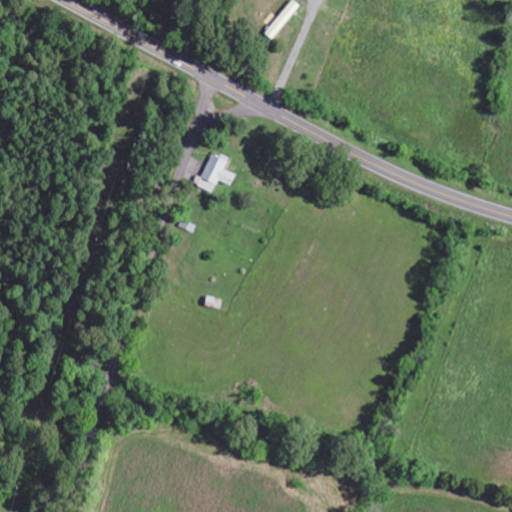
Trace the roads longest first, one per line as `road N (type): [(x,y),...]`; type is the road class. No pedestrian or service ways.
road 1 (trunk): [(68,0),(366,159),(511,215)]
road 2 (residential): [(71,511),(215,78)]
